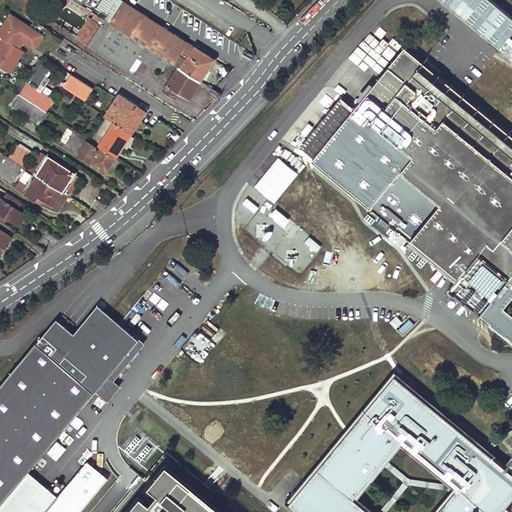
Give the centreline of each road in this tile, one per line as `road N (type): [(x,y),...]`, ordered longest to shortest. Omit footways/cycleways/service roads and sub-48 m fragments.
road 1 (secondary): [(0,302),(139,200),(334,0)]
road 2 (unknown): [(209,133),(63,51)]
road 3 (unknown): [(139,200),(0,115)]
